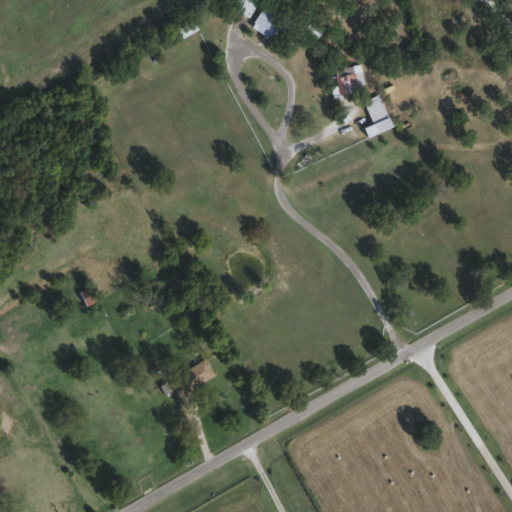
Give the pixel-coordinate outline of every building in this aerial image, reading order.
[(256,0),(246,16),(230,6),(233,0),(256,0)] [(247,24),(263,1),(288,19),(272,42),(247,24)] [(359,92),(334,92),(334,66),(359,66),(359,92)] [(360,100),(376,94),(389,124),(364,135),(360,126),(370,122),(360,100)] [(212,374),(177,395),(166,379),(202,357),(212,374)]
